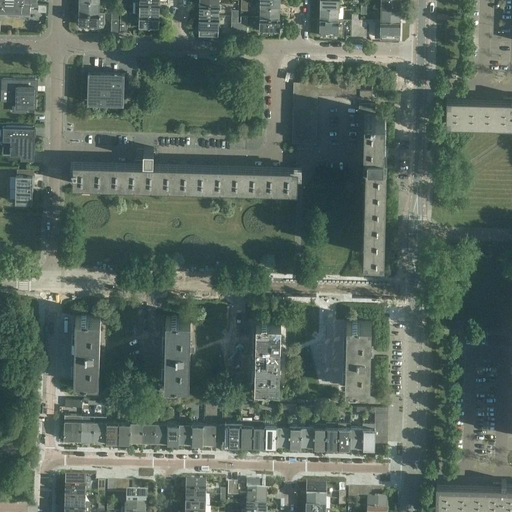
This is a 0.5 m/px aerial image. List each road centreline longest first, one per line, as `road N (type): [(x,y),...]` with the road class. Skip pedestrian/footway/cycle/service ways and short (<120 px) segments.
road 1 (residential): [(416,287),(423,56)]
road 2 (residential): [(411,471),(416,287)]
road 3 (residential): [(48,460),(52,278)]
road 4 (residential): [(52,278),(56,149)]
road 5 (residential): [(411,471),(287,467)]
road 6 (residential): [(60,46),(184,50)]
road 7 (residential): [(303,53),(423,56)]
road 8 (residential): [(168,463),(48,460)]
